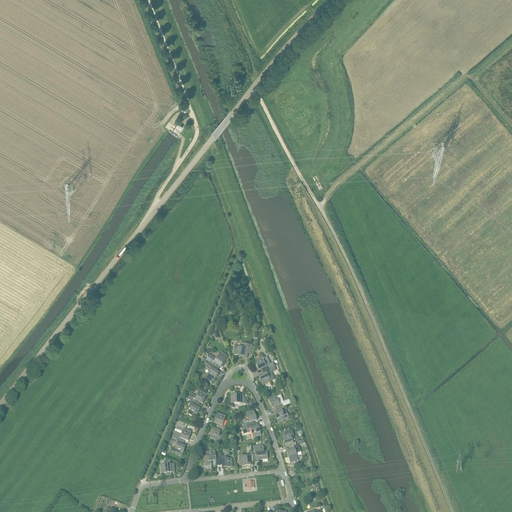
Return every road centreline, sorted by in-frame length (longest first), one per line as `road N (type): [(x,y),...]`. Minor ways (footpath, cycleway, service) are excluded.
road 1 (unknown): [(140,485),(238,245),(207,143)]
road 2 (tertiary): [(155,208),(329,0)]
road 3 (tertiary): [(0,404),(155,208)]
road 4 (track): [(319,208),(333,186),(462,77)]
road 5 (track): [(310,193),(253,87)]
